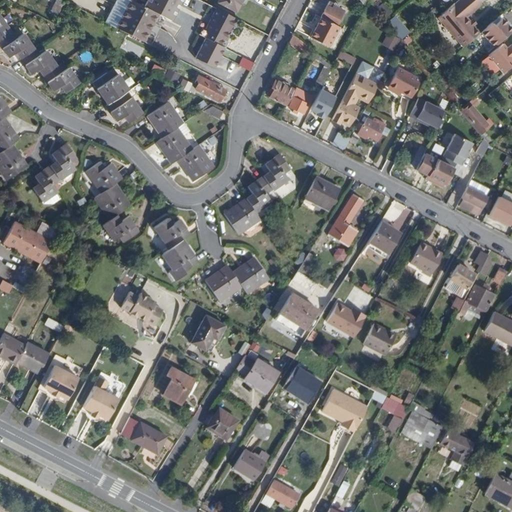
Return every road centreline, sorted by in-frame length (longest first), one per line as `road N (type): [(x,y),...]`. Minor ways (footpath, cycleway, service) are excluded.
road 1 (residential): [(0,77),(92,138),(138,155),(174,196),(196,200),(228,175),(239,113)]
road 2 (residential): [(239,113),(511,251)]
road 3 (secondary): [(159,511),(0,428)]
road 4 (residential): [(239,113),(299,0)]
